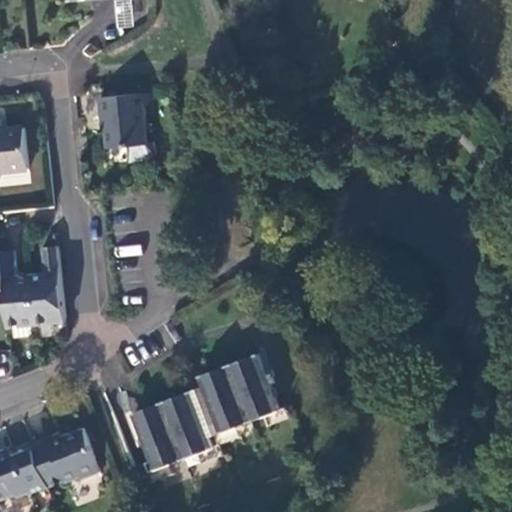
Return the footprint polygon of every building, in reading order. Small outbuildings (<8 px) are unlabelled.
[(148,93),(149,107),(161,98),(160,91),(148,93)] [(134,162),(154,161),(159,154),(158,142),(152,143),(149,107),(148,93),(104,96),(106,116),(109,116),(112,148),(133,146),(134,162)] [(0,170),(27,168),(22,126),(0,128),(0,170)] [(0,295),(1,295),(5,323),(61,317),(54,245),(38,247),(41,273),(14,275),(10,249),(0,249),(0,295)] [(201,385),(207,398),(216,421),(220,431),(234,425),(261,413),(276,408),(275,407),(270,394),(268,388),(254,352),(198,375),(201,385)] [(202,425),(194,403),(188,388),(130,413),(136,428),(140,436),(149,461),(153,470),(165,465),(196,452),(211,447),(207,436),(202,425)] [(207,398),(204,399),(194,403),(202,425),(216,421),(207,398)] [(284,404),(275,407),(276,408),(261,413),(266,424),(288,415),(284,404)] [(216,421),(202,425),(207,436),(212,434),(220,431),(216,421)] [(234,425),(220,431),(212,434),(217,444),(238,435),(234,425)] [(98,476),(83,430),(54,440),(52,437),(30,444),(46,488),(74,479),(76,482),(98,476)] [(212,434),(207,436),(211,447),(196,452),(200,464),(221,455),(217,444),(212,434)] [(46,488),(30,444),(0,454),(0,497),(11,495),(14,498),(27,493),(29,495),(46,488)] [(153,470),(149,461),(141,464),(145,473),(153,470)] [(170,476),(165,465),(153,470),(145,473),(150,484),(170,476)]
